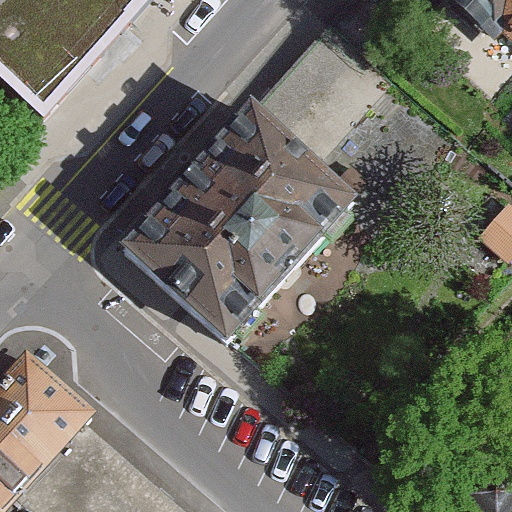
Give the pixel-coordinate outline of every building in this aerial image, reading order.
[(0,0),(0,98),(43,135),(164,0),(0,0)] [(511,0),(447,0),(511,55),(511,0)] [(246,121),(117,261),(225,360),(354,220),(246,121)] [(94,420),(27,359),(0,388),(0,495),(14,508),(94,420)] [(195,511),(94,420),(14,508),(10,511),(195,511)] [(0,511),(10,511),(14,508),(0,495),(0,511)]
